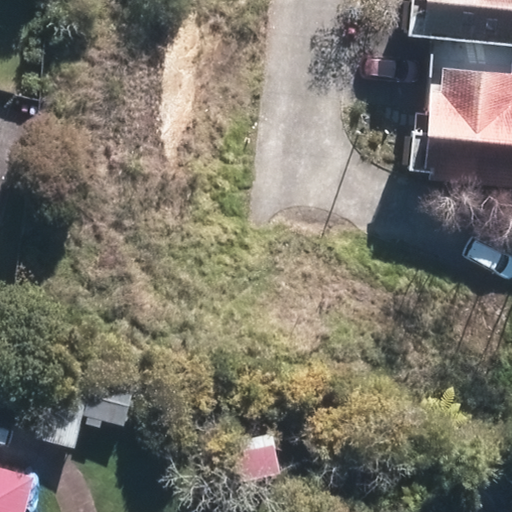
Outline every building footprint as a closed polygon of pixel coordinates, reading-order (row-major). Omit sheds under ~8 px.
[(511,0),(410,0),(408,31),(424,33),(509,39),(511,39),(511,0)] [(424,33),(416,124),(408,124),(405,166),(427,167),(427,175),(511,181),(511,91),(505,90),(509,39),(424,33)] [(83,442),(90,409),(99,369),(56,359),(39,433),(83,442)] [(142,378),(99,369),(90,409),(133,419),(142,378)] [(0,511),(27,511),(38,473),(0,463),(0,511)]
